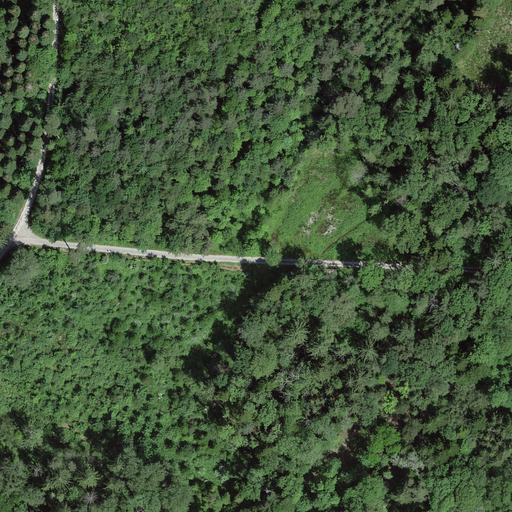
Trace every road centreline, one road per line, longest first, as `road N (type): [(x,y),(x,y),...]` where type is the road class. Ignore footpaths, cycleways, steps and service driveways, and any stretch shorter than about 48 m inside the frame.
road 1 (track): [(15,232),(49,243),(189,257),(511,271)]
road 2 (track): [(0,256),(39,174),(52,113),(57,0)]
